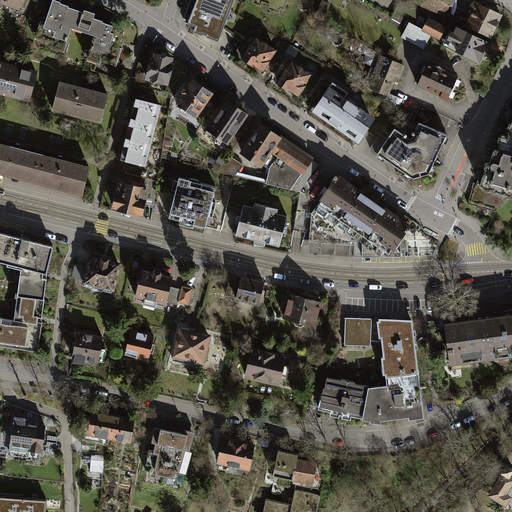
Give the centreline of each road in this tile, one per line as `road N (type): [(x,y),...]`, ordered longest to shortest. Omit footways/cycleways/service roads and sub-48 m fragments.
road 1 (residential): [(51,379),(366,439),(392,438),(511,392)]
road 2 (tertiary): [(89,218),(322,272),(480,271)]
road 3 (residential): [(433,215),(160,29)]
road 4 (residential): [(89,218),(148,22)]
road 5 (residential): [(511,52),(433,215)]
road 6 (residential): [(51,379),(65,273),(89,218)]
